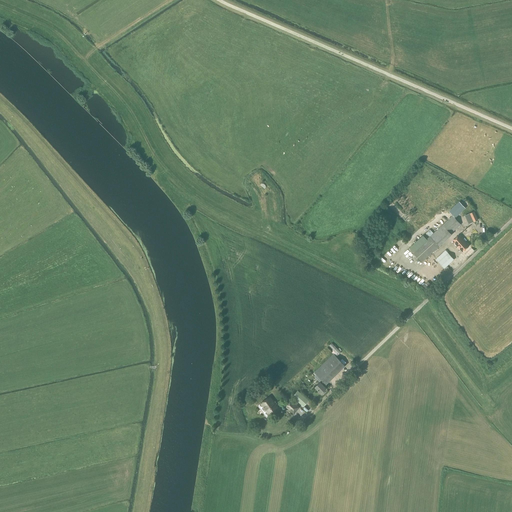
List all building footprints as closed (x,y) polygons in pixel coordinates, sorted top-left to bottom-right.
[(464,208),(460,203),(459,203),(450,211),(451,212),(455,216),(464,208)] [(467,225),(472,222),(478,220),(474,211),(463,216),(467,225)] [(451,233),(461,224),(453,216),(413,253),(422,262),(452,234),(451,233)] [(460,234),(453,241),(462,251),(469,245),(460,234)] [(454,260),(448,253),(445,250),(436,259),(438,262),(439,262),(445,268),(454,260)] [(433,287),(428,282),(423,286),(428,291),(433,287)] [(341,352),(338,350),(332,343),(329,345),(338,355),(341,352)] [(333,354),(315,372),(326,384),(345,366),(333,354)] [(320,382),(315,387),(321,393),(326,388),(320,382)] [(302,404),(304,402),(307,398),(298,390),(293,396),(302,404)] [(280,408),(271,396),(258,405),(267,417),(274,413),(275,412),(276,411),(280,408)] [(294,412),(298,408),(299,407),(290,399),(285,404),(294,412)]
